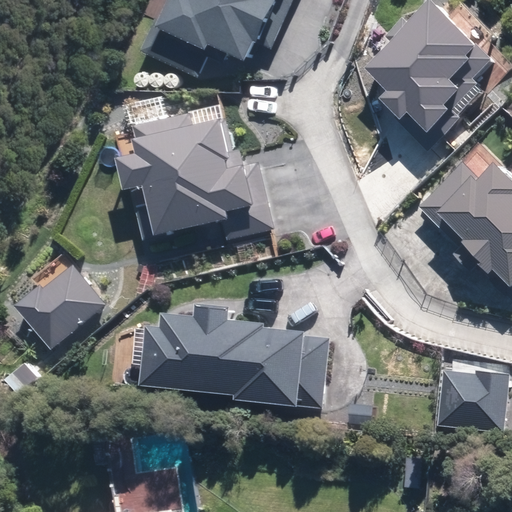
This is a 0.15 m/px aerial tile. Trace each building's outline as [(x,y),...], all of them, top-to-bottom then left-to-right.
[(254,53),(263,57),(291,0),(185,0),(177,18),(169,14),(150,52),(202,78),(218,45),(224,48),(228,40),(239,46),(235,53),(250,61),(254,53)] [(488,89),(483,84),(493,75),(489,71),(511,50),(511,44),(471,0),(448,0),(423,23),(415,14),(394,33),(402,42),(381,61),(403,85),(395,93),(416,116),(425,109),(444,130),(488,89)] [(172,231),(228,217),(234,239),(281,227),(264,158),(249,162),(236,114),(190,126),(188,116),(145,126),(151,148),(136,152),(144,183),(159,179),(172,231)] [(511,164),(502,174),(496,168),(456,206),(481,233),(478,236),(506,266),(509,263),(511,265),(511,164)] [(115,301),(85,263),(56,285),(53,282),(28,301),(60,343),(115,301)] [(282,325),(283,312),(248,311),(248,299),(216,298),(215,309),(184,308),(183,322),(165,321),(163,377),(221,379),(221,386),(252,387),(252,393),(294,395),(294,401),(331,403),(334,337),(318,336),(319,327),(282,325)] [(47,372),(36,360),(15,379),(27,391),(47,372)] [(511,424),(511,366),(451,362),(445,424),(511,430),(511,424)] [(378,403),(355,402),(354,423),(377,424),(378,403)]
